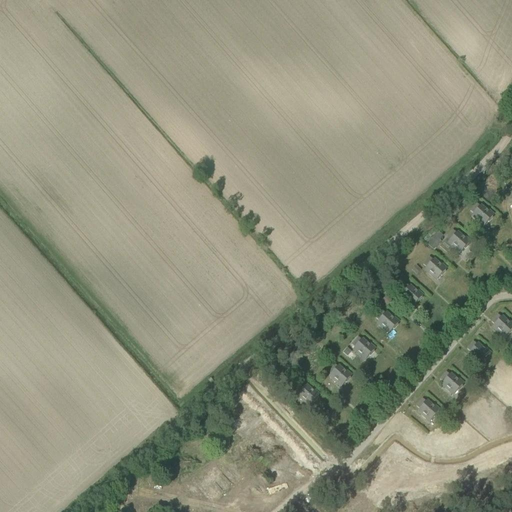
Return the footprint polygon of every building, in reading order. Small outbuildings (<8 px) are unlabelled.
[(479,224),(481,222),(485,225),(488,222),(488,223),(492,219),(491,218),(493,215),(487,210),(486,211),(480,206),(480,207),(476,204),(470,212),(473,215),(471,217),(479,224)] [(455,251),(457,248),(461,252),(464,249),(465,250),(469,245),(468,245),(470,242),(463,236),(462,238),(457,233),(456,234),(453,231),(446,238),(450,241),(448,244),(455,251)] [(438,232),(426,245),(433,251),(441,243),(439,241),(443,237),(438,232)] [(432,278),(434,275),(438,279),(440,276),(441,277),(445,272),(444,272),(446,269),(440,263),(439,265),(433,260),(433,261),(429,258),(423,265),(426,268),(424,271),(432,278)] [(416,267),(412,271),(416,275),(420,270),(416,267)] [(408,304),(410,302),(414,306),(416,303),(417,304),(421,299),(420,298),(422,296),(416,290),(415,291),(410,287),(409,288),(405,285),(399,292),(402,295),(400,297),(408,304)] [(386,296),(382,300),(387,306),(391,301),(386,296)] [(384,331),(386,329),(390,332),(393,329),(394,330),(398,326),(397,325),(399,323),(392,317),(391,318),(386,313),(385,314),(381,311),(375,319),(378,322),(376,324),(384,331)] [(500,335),(502,333),(506,337),(508,334),(509,335),(511,331),(511,324),(508,321),(507,322),(502,318),(501,319),(498,315),(491,322),(494,326),(492,328),(500,335)] [(353,351),(360,358),(362,356),(366,359),(369,356),(370,357),(374,352),(373,352),(375,349),(368,344),(367,345),(362,340),(361,341),(358,338),(351,345),(355,349),(353,351)] [(478,360),(482,363),(484,360),(485,361),(489,357),(488,356),(490,354),(484,348),(482,349),(477,344),(476,345),(473,342),(466,350),(470,353),(468,355),(476,362),(478,360)] [(347,349),(343,353),(347,357),(351,353),(347,349)] [(337,384),(339,382),(342,386),(345,383),(346,384),(350,379),(349,378),(351,376),(344,370),(343,371),(338,367),(337,368),(334,365),(327,372),(331,375),(329,377),(337,384)] [(451,390),(455,394),(457,391),(458,392),(462,387),(461,386),(463,384),(456,378),(455,379),(450,375),(449,376),(446,373),(439,380),(443,383),(441,386),(449,393),(451,390)] [(304,404),(306,402),(310,405),(313,402),(314,403),(318,398),(317,398),(319,395),(312,390),(311,391),(306,386),(305,387),(302,384),(295,391),(299,394),(297,397),(304,404)] [(236,410),(249,394),(240,387),(227,403),(236,410)] [(425,419),(427,417),(431,421),(433,418),(434,418),(438,414),(437,413),(439,411),(433,405),(432,406),(427,402),(426,403),(422,400),(416,407),(419,410),(417,412),(425,419)] [(276,428),(276,430),(281,431),(283,424),(287,425),(289,415),(275,412),(272,427),(276,428)] [(215,467),(209,472),(214,479),(220,473),(215,467)] [(279,490),(285,486),(273,470),(267,474),(279,490)] [(261,475),(256,479),(261,485),(266,481),(261,475)] [(154,493),(149,497),(154,502),(159,498),(154,493)] [(191,511),(202,511),(203,511),(190,494),(183,499),(191,511)] [(125,511),(124,511),(129,506),(123,500),(114,509),(116,511),(125,511)]
